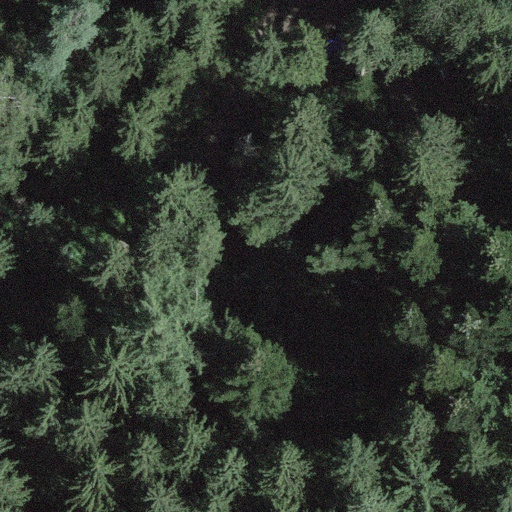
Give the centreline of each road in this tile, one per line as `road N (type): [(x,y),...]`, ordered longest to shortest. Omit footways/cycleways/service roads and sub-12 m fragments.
road 1 (track): [(299,0),(268,73),(174,197),(0,392)]
road 2 (track): [(511,283),(347,0)]
